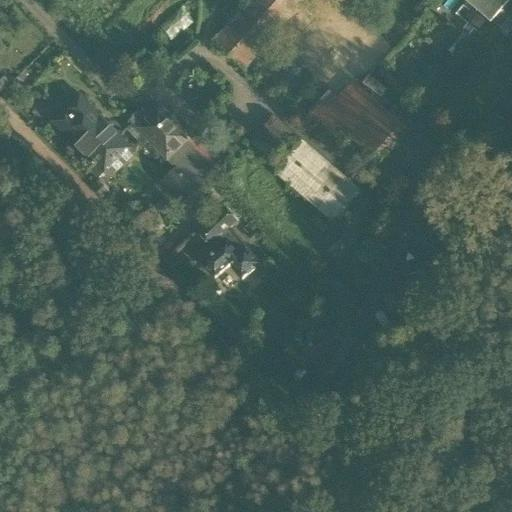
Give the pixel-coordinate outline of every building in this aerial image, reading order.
[(251,0),(214,43),(245,70),(298,10),(286,0),(251,0)] [(511,0),(471,0),(469,3),(494,23),(511,0)] [(511,0),(494,23),(502,30),(511,17),(511,0)] [(172,39),(192,22),(181,9),(160,25),(172,39)] [(296,109),(316,130),(339,101),(319,82),(296,109)] [(351,138),(373,158),(402,125),(354,83),(339,101),(316,130),(338,153),(351,138)] [(80,97),(67,110),(74,118),(62,130),(96,165),(108,153),(106,152),(120,138),(80,97)] [(130,122),(167,159),(189,137),(159,106),(149,116),(143,109),(141,111),(138,112),(135,114),(134,117),(133,120),(130,122)] [(55,122),(62,130),(74,118),(67,110),(55,122)] [(251,143),(270,159),(283,144),(292,134),(273,117),(251,143)] [(402,125),(373,158),(377,162),(406,128),(402,125)] [(283,144),(292,153),(301,142),(292,134),(283,144)] [(218,168),(189,137),(167,159),(176,169),(196,189),(211,174),(218,168)] [(108,153),(117,162),(131,149),(120,138),(106,152),(108,153)] [(275,172),(336,224),(362,193),(302,141),(301,142),(292,153),(279,167),(275,172)] [(283,144),(270,159),(279,167),(292,153),(283,144)] [(92,169),(101,178),(117,162),(108,153),(96,165),(92,169)] [(161,183),(181,203),(196,189),(176,169),(161,183)] [(199,230),(214,246),(230,231),(238,224),(222,207),(216,213),(199,230)] [(214,246),(217,250),(227,241),(239,255),(246,249),(230,231),(214,246)] [(260,265),(246,249),(239,255),(227,241),(217,250),(202,263),(215,279),(231,265),(243,279),(260,265)]
